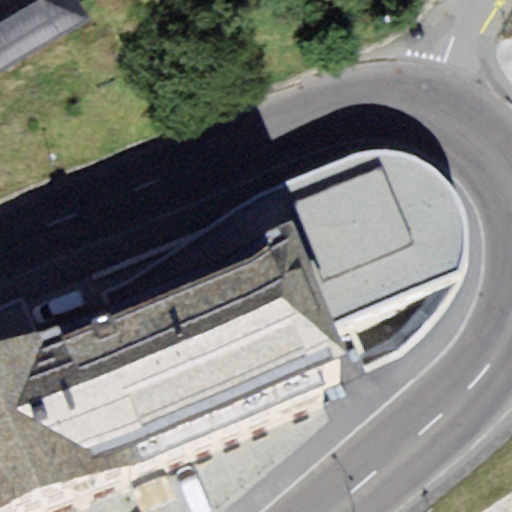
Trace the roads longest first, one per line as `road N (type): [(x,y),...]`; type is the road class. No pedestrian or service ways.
road 1 (secondary): [(430,111),(393,104),(314,117),(0,247)]
road 2 (secondary): [(329,511),(471,391),(511,337)]
road 3 (residential): [(430,111),(450,48),(485,0)]
